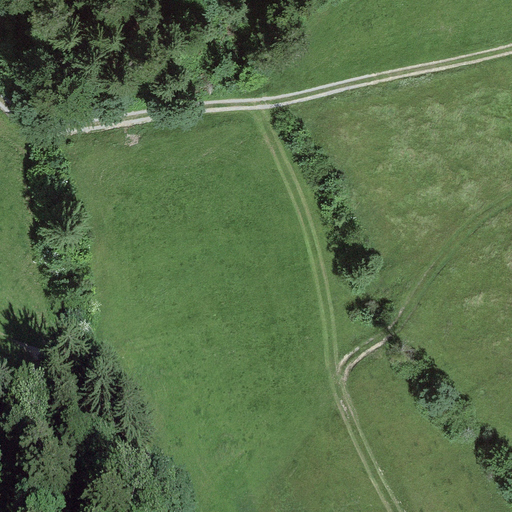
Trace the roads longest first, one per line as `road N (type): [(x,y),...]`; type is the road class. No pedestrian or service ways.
road 1 (track): [(511,44),(304,96),(96,128),(32,124),(0,95)]
road 2 (track): [(511,207),(391,293),(398,328),(334,378),(405,511)]
